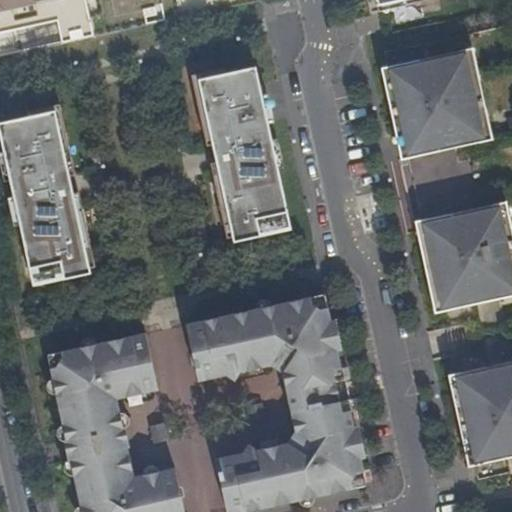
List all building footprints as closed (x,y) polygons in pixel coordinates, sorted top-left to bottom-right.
[(0,0),(0,31),(51,22),(57,45),(89,38),(80,0),(0,0)] [(456,56),(377,73),(382,98),(376,99),(385,140),(391,139),(396,164),(476,147),(470,122),(476,121),(468,80),(462,81),(456,56)] [(260,63),(197,76),(234,242),(297,230),(260,63)] [(6,123),(1,125),(35,286),(94,274),(78,207),(71,177),(56,112),(31,118),(6,123)] [(489,210),(410,226),(415,252),(409,253),(418,294),(424,293),(429,318),(508,301),(503,276),(509,275),(501,234),(494,235),(489,210)] [(191,325),(194,339),(200,368),(203,382),(238,375),(247,380),(252,372),(291,363),(292,360),(295,362),(297,362),(300,373),(297,378),(307,426),(312,429),(314,440),(312,440),(310,443),(307,441),(269,450),(260,444),(254,453),(220,460),(223,474),(229,503),(231,511),(254,511),(371,487),(330,296),(205,322),(191,325)] [(149,335),(51,356),(84,511),(186,511),(178,470),(132,480),(129,468),(134,467),(123,412),(118,413),(115,402),(161,392),(149,335)] [(511,364),(442,380),(448,405),(441,407),(450,448),(457,446),(462,471),(511,460),(511,364)]
